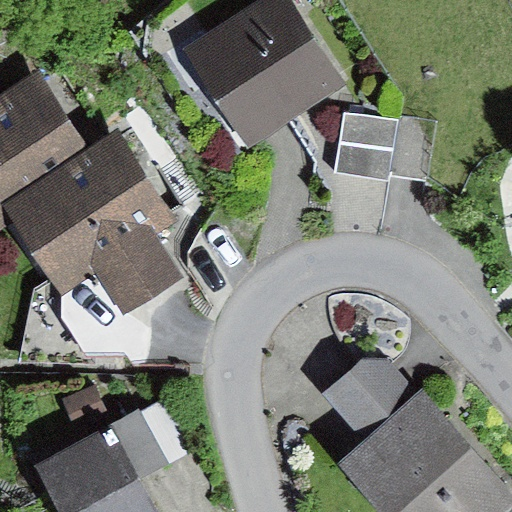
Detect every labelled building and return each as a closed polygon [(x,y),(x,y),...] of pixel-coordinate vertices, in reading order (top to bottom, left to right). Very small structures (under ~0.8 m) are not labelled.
[(292,0),(267,0),(188,53),(252,148),(349,84),(292,0)] [(38,72),(0,96),(0,219),(8,214),(94,158),(38,72)] [(344,114),(336,173),(390,180),(390,177),(398,121),(344,114)] [(399,116),(398,121),(390,177),(429,183),(439,122),(399,116)] [(94,158),(8,214),(63,297),(96,275),(125,318),(185,278),(155,233),(176,219),(123,139),(94,158)] [(362,362),(322,396),(356,435),(412,387),(388,359),(362,362)] [(98,385),(64,399),(77,429),(111,414),(98,385)] [(511,491),(426,393),(343,465),(383,511),(510,511),(511,511),(511,491)] [(113,428),(142,480),(198,450),(170,399),(142,414),(140,410),(111,425),(113,428)] [(113,428),(41,468),(65,511),(159,511),(142,480),(113,428)]
